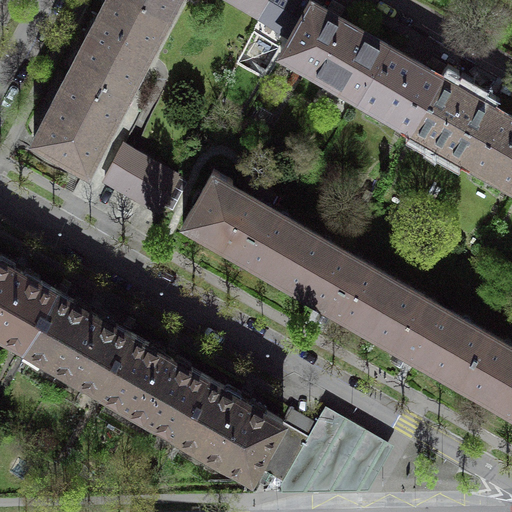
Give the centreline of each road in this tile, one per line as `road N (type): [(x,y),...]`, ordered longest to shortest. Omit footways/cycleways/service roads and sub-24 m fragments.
road 1 (residential): [(511,486),(0,195)]
road 2 (residential): [(389,0),(511,70)]
